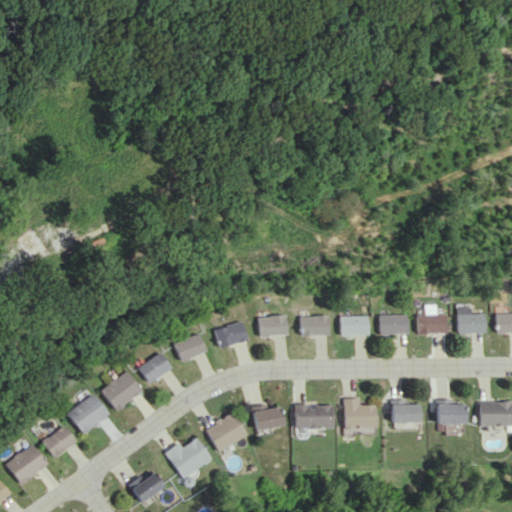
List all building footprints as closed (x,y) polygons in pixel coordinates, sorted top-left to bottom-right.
[(482,313),(469,313),(469,303),(454,303),(454,333),(482,332),(482,313)] [(443,313),(434,313),(434,304),(422,304),(423,314),(414,314),(414,333),(443,332),(443,313)] [(511,331),(511,311),(493,313),(494,332),(511,331)] [(285,334),(284,314),(256,316),(257,336),(285,334)] [(376,333),(404,333),(404,314),(376,314),(376,333)] [(326,315),(297,315),(298,335),(326,334),(326,315)] [(365,315),(337,315),(337,334),(365,334),(365,315)] [(217,346),(245,340),(241,321),(212,328),(217,346)] [(172,341),(177,359),(203,352),(198,334),(172,341)] [(145,383),(169,367),(158,351),(135,367),(145,383)] [(108,408),(137,393),(126,372),(97,386),(108,408)] [(77,432),(104,414),(90,393),(63,412),(77,432)] [(370,404),(354,404),(353,397),(338,397),(338,434),(370,434),(370,404)] [(385,401),(386,422),(414,421),(413,400),(385,401)] [(507,401),(474,400),(473,425),(507,425),(507,401)] [(459,401),(431,401),(431,423),(459,423),(459,401)] [(273,403),(246,408),(250,430),(277,425),(273,403)] [(289,428),(328,427),(327,403),(289,404),(289,428)] [(198,429),(212,451),(240,433),(226,411),(198,429)] [(36,440),(47,456),(70,441),(59,425),(36,440)] [(172,442),(158,452),(180,484),(194,475),(190,468),(204,458),(190,437),(175,446),(172,442)] [(0,461),(14,483),(41,464),(27,443),(0,461)] [(158,485),(147,471),(138,478),(134,474),(121,484),(136,502),(158,485)]
